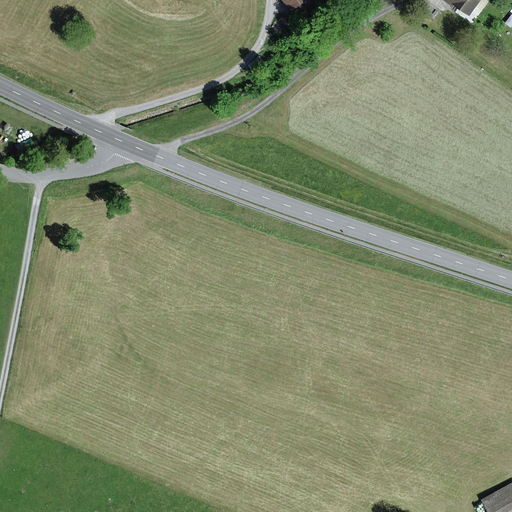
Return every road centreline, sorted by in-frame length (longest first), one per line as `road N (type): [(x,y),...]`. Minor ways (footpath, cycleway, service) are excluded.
road 1 (primary): [(511,279),(266,198),(0,84)]
road 2 (track): [(164,159),(178,143),(262,105),(408,0)]
road 3 (track): [(49,175),(36,198),(0,405)]
road 4 (track): [(270,0),(260,45),(244,64),(107,118),(99,131)]
road 5 (track): [(0,170),(49,175),(93,166),(121,141)]
